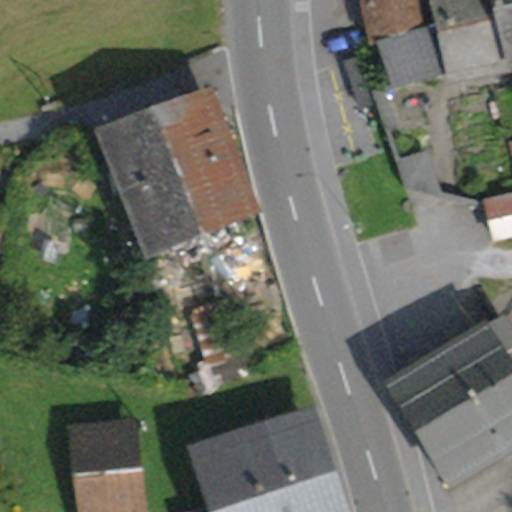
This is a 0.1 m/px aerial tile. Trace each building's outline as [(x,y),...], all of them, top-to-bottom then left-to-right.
[(381,49),(427,34),(419,0),(416,0),(415,0),(394,0),(366,6),(372,45),(379,43),(381,49)] [(457,69),(459,78),(508,68),(491,0),(419,0),(427,34),(381,49),(395,88),(457,69)] [(511,0),(491,0),(508,68),(511,66),(511,0)] [(334,68),(350,114),(362,110),(346,64),(334,68)] [(148,251),(249,213),(202,94),(103,132),(148,251)] [(511,198),(487,205),(496,242),(511,237),(511,198)] [(196,317),(211,366),(242,356),(228,308),(196,317)] [(511,378),(500,359),(511,351),(511,345),(501,328),(486,336),(484,333),(449,354),(393,388),(396,400),(451,490),(498,460),(511,451),(511,378)] [(340,511),(315,428),(308,412),(256,428),(283,511),(340,511)] [(213,507),(214,511),(283,511),(256,428),(198,446),(200,451),(196,452),(213,507)] [(79,434),(85,511),(140,511),(133,429),(79,434)]
